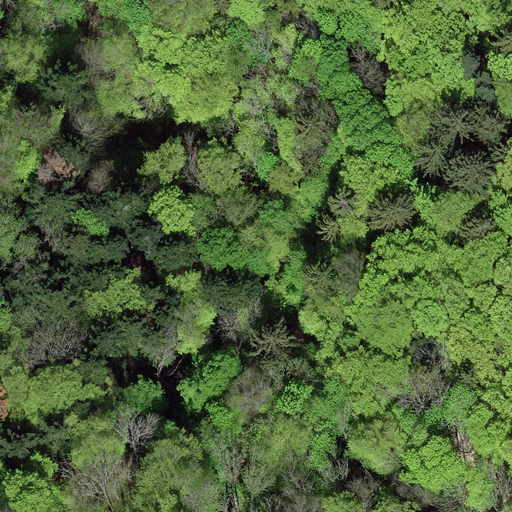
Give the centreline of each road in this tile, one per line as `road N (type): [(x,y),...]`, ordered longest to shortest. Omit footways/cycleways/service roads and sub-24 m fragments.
road 1 (track): [(383,0),(432,245),(452,401),(474,455),(511,498)]
road 2 (track): [(159,282),(174,278),(190,244),(200,186),(177,137),(124,78),(82,0)]
